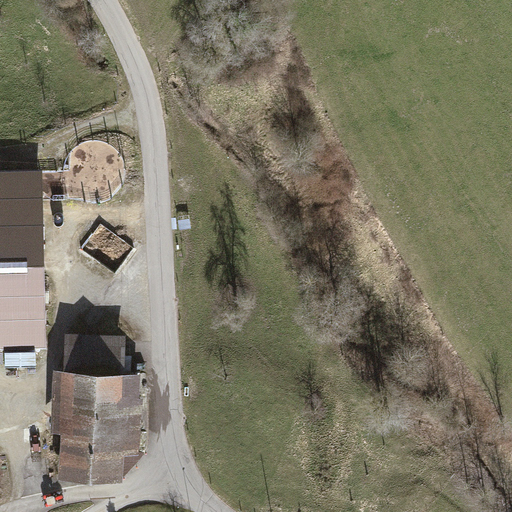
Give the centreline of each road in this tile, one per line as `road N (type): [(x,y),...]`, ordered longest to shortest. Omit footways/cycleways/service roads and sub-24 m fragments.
road 1 (unclassified): [(208,511),(169,470),(148,111),(138,64),(99,0)]
road 2 (track): [(0,365),(45,360),(70,325),(159,270)]
road 3 (track): [(96,308),(69,281),(61,253),(66,227),(156,210)]
road 4 (track): [(0,163),(148,111)]
